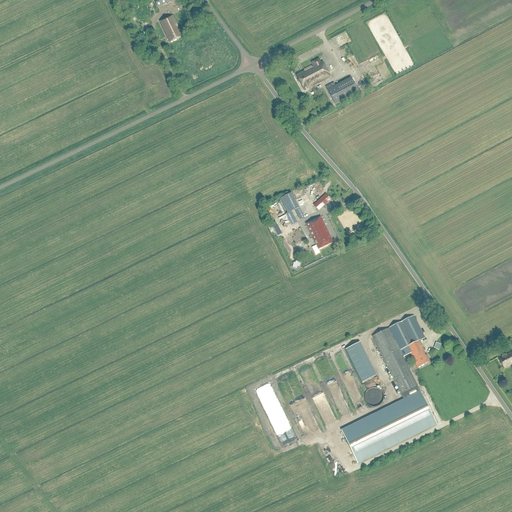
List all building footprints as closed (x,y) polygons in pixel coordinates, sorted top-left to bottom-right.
[(173,16),(160,22),(170,43),(182,37),(179,30),(178,31),(176,27),(178,26),(173,16)] [(338,34),(339,37),(342,42),(349,38),(345,31),(338,34)] [(317,59),(311,62),(313,67),(296,76),(304,91),(331,77),(323,62),(320,63),(317,59)] [(330,85),(326,87),(335,105),(359,92),(351,77),(335,86),(333,83),(330,85)] [(292,193),(280,199),(288,214),(299,208),(292,193)] [(326,195),(314,205),(319,210),(331,200),(326,195)] [(321,217),(306,224),(318,249),(323,247),(323,248),(333,243),(321,217)] [(404,400),(368,418),(342,431),(357,463),(436,424),(417,386),(418,386),(400,350),(401,349),(404,354),(409,351),(418,368),(430,362),(427,355),(426,355),(424,352),(425,351),(420,341),(422,340),(411,317),(391,328),(401,347),(399,348),(389,328),(372,337),(404,400)] [(360,342),(345,349),(362,383),(376,376),(360,342)] [(502,358),(499,359),(503,368),(511,363),(511,352),(506,355),(506,354),(501,357),(502,358)] [(367,404),(368,405),(369,406),(370,406),(371,406),(371,407),(372,407),(373,407),(374,407),(375,407),(376,407),(377,406),(378,406),(379,406),(379,405),(380,405),(381,404),(382,403),(382,402),(383,402),(383,401),(383,400),(383,399),(384,398),(384,397),(383,396),(383,395),(383,394),(382,393),(382,392),(381,391),(380,390),(379,389),(378,389),(377,388),(376,388),(375,388),(374,388),(373,388),(372,388),(371,388),(370,389),(369,389),(368,390),(367,391),(366,392),(366,393),(365,394),(365,395),(365,396),(365,397),(365,398),(365,399),(365,400),(365,401),(366,402),(366,403),(367,403),(367,404)]
